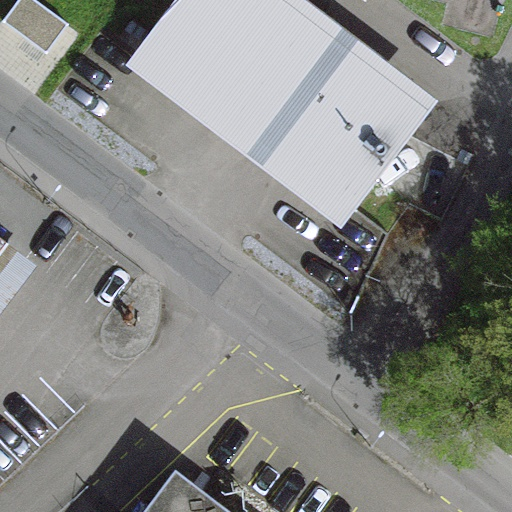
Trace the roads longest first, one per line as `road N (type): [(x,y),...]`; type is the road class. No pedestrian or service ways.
road 1 (residential): [(0,90),(256,283)]
road 2 (residential): [(256,283),(161,402),(51,511)]
road 3 (residential): [(383,389),(411,325),(467,245),(511,153)]
road 4 (residential): [(256,283),(383,389)]
road 5 (residential): [(383,389),(511,487)]
